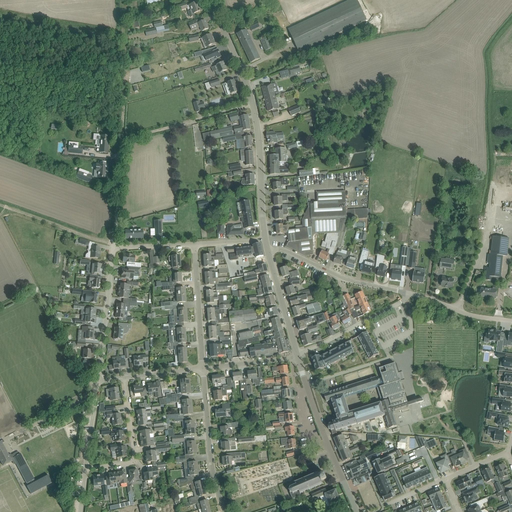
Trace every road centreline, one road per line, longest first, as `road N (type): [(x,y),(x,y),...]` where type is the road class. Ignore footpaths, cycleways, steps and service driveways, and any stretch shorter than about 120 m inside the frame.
road 1 (track): [(0,206),(112,245),(122,0)]
road 2 (residential): [(97,380),(112,245),(193,244)]
road 3 (tertiary): [(357,511),(296,356)]
road 4 (residential): [(407,293),(267,250)]
road 5 (residential): [(223,511),(202,369)]
road 6 (tertiary): [(265,238),(252,104)]
road 7 (residential): [(86,467),(134,457),(125,378)]
road 8 (residential): [(296,356),(407,293)]
road 9 (residential): [(202,369),(193,244)]
